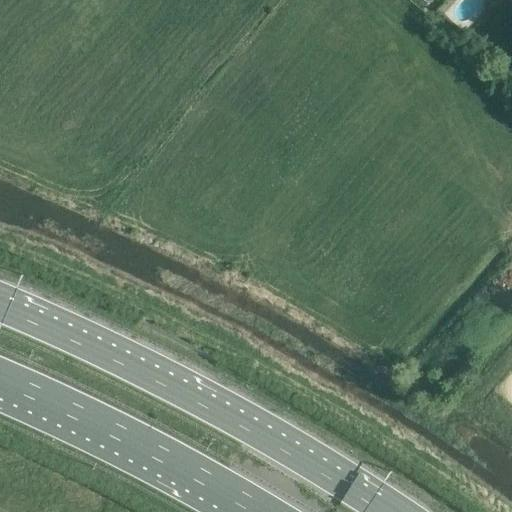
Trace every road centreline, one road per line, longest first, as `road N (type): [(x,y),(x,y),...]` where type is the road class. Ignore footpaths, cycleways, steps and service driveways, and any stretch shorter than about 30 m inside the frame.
road 1 (trunk): [(393,511),(232,414),(0,302)]
road 2 (trunk): [(0,383),(162,456),(247,511)]
